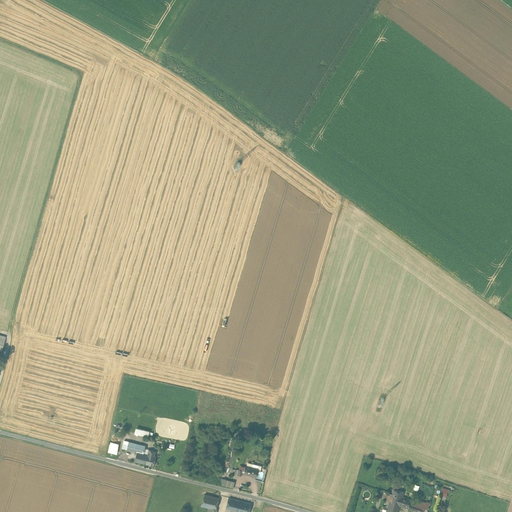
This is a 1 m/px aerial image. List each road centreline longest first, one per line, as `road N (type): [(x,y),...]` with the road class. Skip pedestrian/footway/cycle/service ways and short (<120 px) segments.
road 1 (track): [(0,37),(80,77),(0,374)]
road 2 (unclassified): [(0,432),(303,511)]
